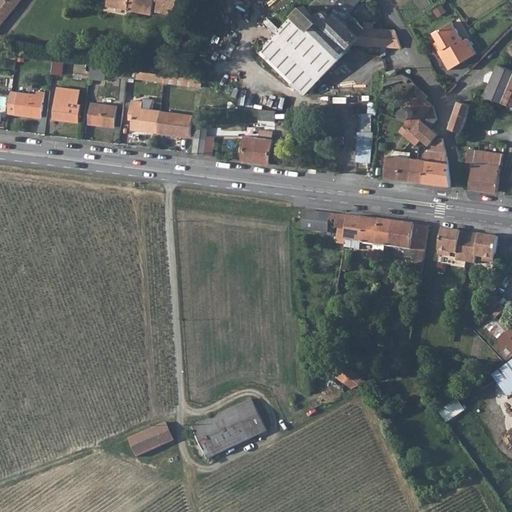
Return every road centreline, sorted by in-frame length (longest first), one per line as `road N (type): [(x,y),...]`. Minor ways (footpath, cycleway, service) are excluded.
road 1 (unclassified): [(192,471),(174,291),(174,171)]
road 2 (secondary): [(174,171),(457,206)]
road 3 (unclassified): [(385,0),(439,102),(458,170),(457,206)]
road 4 (secondary): [(0,150),(174,171)]
